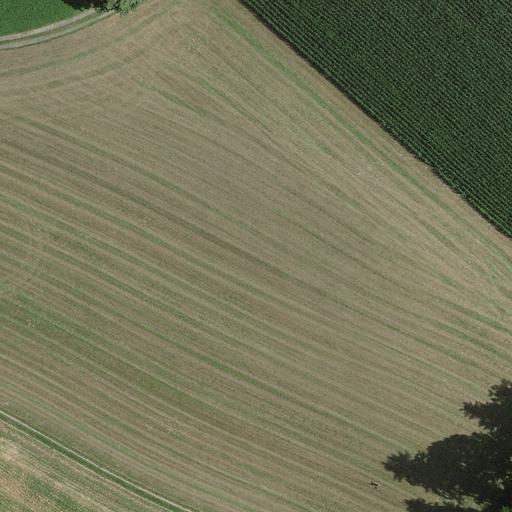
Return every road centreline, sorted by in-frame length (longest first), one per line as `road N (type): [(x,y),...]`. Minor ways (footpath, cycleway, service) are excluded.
road 1 (track): [(0,416),(175,511)]
road 2 (track): [(129,0),(95,21),(0,46)]
